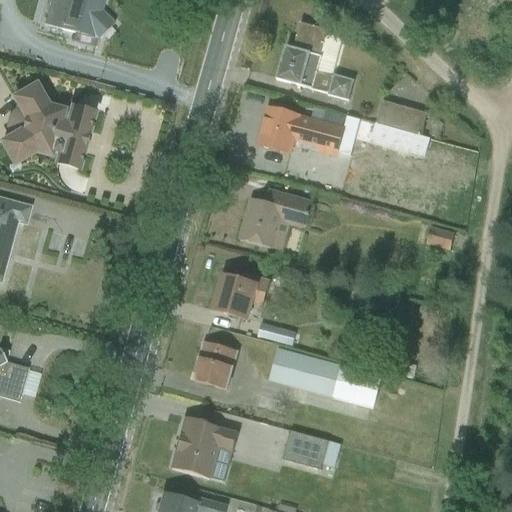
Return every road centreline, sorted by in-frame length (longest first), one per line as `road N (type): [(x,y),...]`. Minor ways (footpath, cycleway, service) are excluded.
road 1 (primary): [(90,511),(233,0)]
road 2 (track): [(500,129),(451,511)]
road 3 (unclassified): [(365,0),(500,129)]
